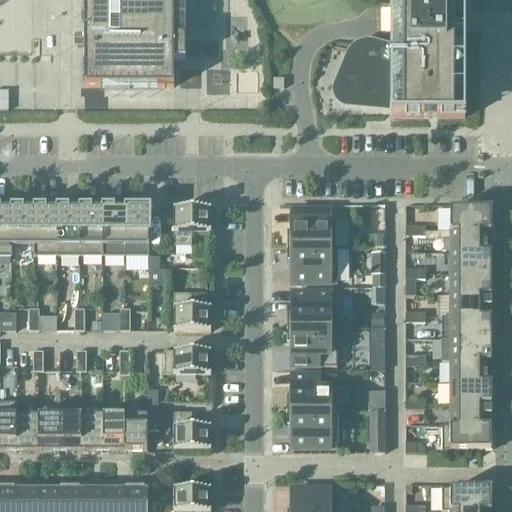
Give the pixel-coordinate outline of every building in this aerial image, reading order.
[(84,0),(84,48),(84,90),(173,90),(173,62),(185,62),(185,39),(173,39),(172,0),(84,0)] [(389,51),(370,46),(367,46),(363,47),(359,48),(356,50),(353,53),(351,56),(347,63),(337,88),(336,92),(336,96),(337,100),(340,103),(343,105),(347,106),(390,110),(390,120),(464,120),(464,6),(465,6),(465,0),(389,0),(389,6),(390,6),(390,51),(389,51)] [(0,92),(0,112),(8,113),(8,93),(0,92)] [(11,211),(0,211),(0,259),(11,260),(11,211)] [(33,211),(11,211),(11,260),(12,260),(12,248),(33,248),(33,211)] [(33,211),(33,248),(33,260),(56,260),(56,211),(33,211)] [(79,211),(56,211),(56,260),(79,260),(79,211)] [(102,211),(79,211),(79,260),(102,260),(102,211)] [(103,260),(124,260),(124,248),(124,211),(102,211),(102,260),(103,260)] [(124,248),(124,260),(148,260),(148,211),(124,211),(124,248)] [(210,212),(173,212),(173,249),(191,249),(191,235),(210,235),(210,212)] [(449,212),(449,235),(490,235),(490,212),(449,212)] [(329,250),(335,250),(335,226),(329,226),(329,213),(292,213),(292,235),(287,236),(287,250),(329,250)] [(405,240),(415,240),(415,229),(405,229),(405,240)] [(415,229),(415,240),(425,240),(425,235),(425,229),(415,229)] [(449,235),(449,256),(490,256),(490,235),(449,235)] [(368,237),(368,249),(382,249),(382,237),(368,237)] [(335,287),(335,250),(329,250),(287,250),(287,265),(292,265),(292,287),(335,287)] [(372,254),(372,275),(384,275),(384,254),(372,254)] [(449,256),(449,277),(490,277),(490,256),(449,256)] [(148,260),(148,272),(158,272),(158,260),(148,260)] [(405,283),(415,283),(415,272),(405,272),(405,283)] [(415,272),(415,283),(425,283),(425,272),(415,272)] [(449,277),(449,299),(490,299),(490,277),(449,277)] [(287,333),(337,333),(337,295),(292,295),(292,318),(287,318),(287,333)] [(173,297),(173,334),(210,335),(210,297),(173,297)] [(449,299),(449,321),(490,321),(490,299),(449,299)] [(29,313),(29,324),(39,324),(39,313),(29,313)] [(75,313),(75,324),(84,324),(84,313),(75,313)] [(120,313),(120,324),(130,324),(130,313),(120,313)] [(415,326),(415,315),(405,315),(405,326),(415,326)] [(425,315),(415,315),(415,326),(425,326),(425,315)] [(385,330),(385,316),(371,316),(371,330),(385,330)] [(441,342),(449,343),(490,342),(490,321),(449,321),(441,321),(441,342)] [(39,324),(29,324),(29,335),(39,335),(39,324)] [(84,324),(75,324),(75,335),(84,335),(84,324)] [(92,324),(92,335),(102,335),(102,324),(92,324)] [(130,324),(120,324),(120,335),(130,335),(130,324)] [(149,335),(161,334),(160,324),(148,324),(149,335)] [(384,341),(384,336),(385,331),(370,331),(371,351),(385,351),(384,341)] [(337,333),(287,333),(287,347),(292,347),(292,370),(337,370),(337,333)] [(449,343),(441,342),(441,364),(449,364),(490,364),(490,342),(449,343)] [(33,355),(33,365),(43,365),(43,355),(33,355)] [(77,355),(76,365),(87,365),(86,355),(77,355)] [(120,355),(120,369),(130,369),(130,355),(120,355)] [(210,355),(164,355),(163,378),(210,378),(210,355)] [(405,370),(415,370),(415,359),(405,359),(405,370)] [(415,359),(415,370),(425,370),(425,359),(415,359)] [(449,364),(449,386),(490,386),(490,364),(449,364)] [(43,365),(33,365),(34,375),(43,375),(43,365)] [(87,365),(76,365),(76,375),(87,375),(87,365)] [(130,369),(120,369),(120,379),(130,379),(130,369)] [(287,400),(287,415),(337,415),(337,378),(292,378),(292,400),(287,400)] [(449,386),(449,408),(490,408),(490,386),(449,386)] [(147,394),(147,405),(157,405),(157,394),(147,394)] [(368,415),(384,415),(385,412),(385,394),(368,394),(368,415)] [(405,413),(415,413),(415,402),(405,402),(405,413)] [(415,402),(415,413),(425,413),(425,402),(415,402)] [(17,406),(0,405),(0,453),(17,454),(17,406)] [(157,405),(147,405),(147,417),(157,417),(157,405)] [(18,406),(17,406),(17,454),(38,454),(38,418),(18,418),(18,406)] [(449,408),(449,429),(490,428),(490,408),(449,408)] [(337,415),(287,415),(287,429),(292,429),(292,452),(337,452),(337,415)] [(370,415),(370,456),(385,456),(384,415),(370,415)] [(173,454),(210,454),(210,430),(191,430),(191,416),(173,416),(173,454)] [(157,417),(147,417),(147,418),(147,433),(162,433),(162,417),(157,417)] [(60,418),(38,418),(38,454),(60,454),(60,418)] [(82,418),(60,418),(60,454),(82,454),(82,418)] [(103,418),(82,418),(82,454),(103,454),(103,418)] [(125,418),(103,418),(103,454),(125,454),(125,418)] [(147,418),(125,418),(125,454),(147,454),(147,433),(147,418)] [(490,428),(449,429),(441,429),(441,453),(490,453),(490,428)] [(405,456),(415,456),(415,446),(405,446),(405,456)] [(385,488),(373,488),(372,488),(372,496),(377,500),(384,500),(385,488)] [(0,511),(17,511),(17,492),(0,491),(0,511)] [(441,491),(441,511),(490,511),(490,491),(441,491)] [(17,511),(38,511),(39,492),(17,492),(17,511)] [(38,511),(60,511),(61,492),(39,492),(38,511)] [(60,511),(82,511),(83,492),(61,492),(60,511)] [(82,511),(104,511),(104,492),(83,492),(82,511)] [(126,511),(126,492),(104,492),(104,511),(126,511)] [(126,492),(126,511),(148,511),(148,492),(126,492)] [(173,511),(210,511),(210,492),(173,492),(173,511)] [(336,511),(337,492),(292,492),(291,511),(336,511)]
